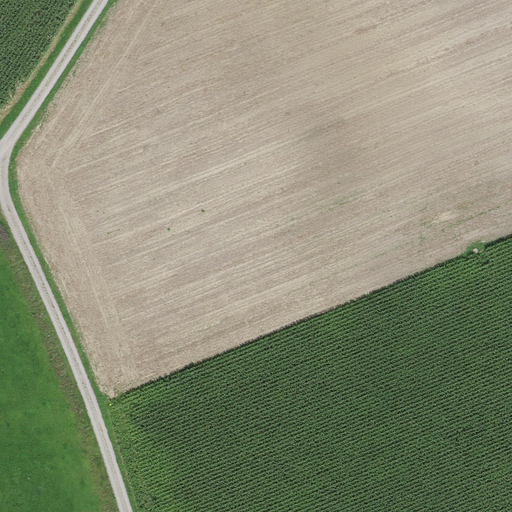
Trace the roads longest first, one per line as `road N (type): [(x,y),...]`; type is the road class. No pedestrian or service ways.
road 1 (track): [(0,187),(114,461),(127,511)]
road 2 (track): [(101,0),(0,151)]
